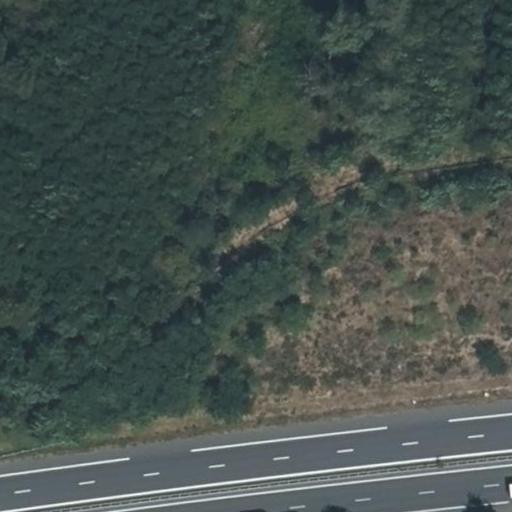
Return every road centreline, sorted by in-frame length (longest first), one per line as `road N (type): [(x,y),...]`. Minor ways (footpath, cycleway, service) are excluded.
road 1 (motorway): [(511,430),(0,492)]
road 2 (motorway): [(263,511),(511,484)]
